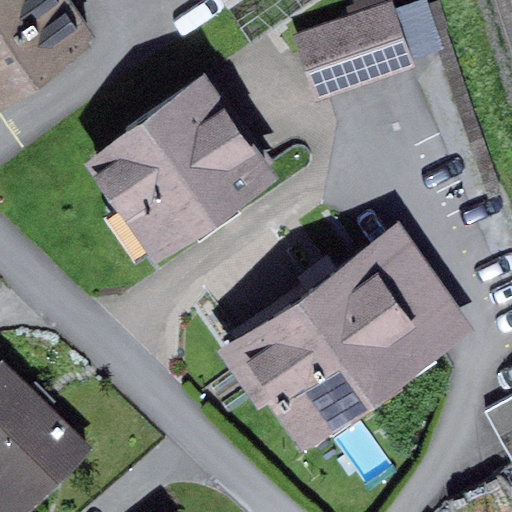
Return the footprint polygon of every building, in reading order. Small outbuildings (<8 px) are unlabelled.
[(71,0),(0,0),(0,109),(99,39),(71,0)] [(222,0),(229,8),(240,0),(222,0)] [(440,2),(425,7),(491,198),(506,193),(440,2)] [(394,3),(296,35),(318,100),(415,69),(394,3)] [(205,76),(83,165),(156,265),(278,176),(205,76)] [(399,221),(216,348),(259,409),(269,402),(303,450),(476,330),(399,221)] [(3,365),(0,367),(0,511),(26,511),(89,449),(3,365)] [(511,397),(485,411),(511,461),(511,397)] [(511,511),(511,480),(497,475),(455,498),(453,511),(511,511)]
